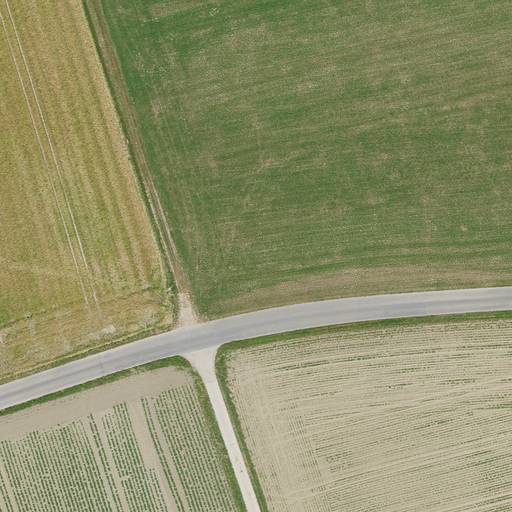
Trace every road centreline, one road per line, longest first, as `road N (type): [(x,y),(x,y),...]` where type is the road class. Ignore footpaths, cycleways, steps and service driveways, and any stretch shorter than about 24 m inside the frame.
road 1 (track): [(87,0),(252,511)]
road 2 (unclassified): [(511,293),(193,336),(0,396)]
